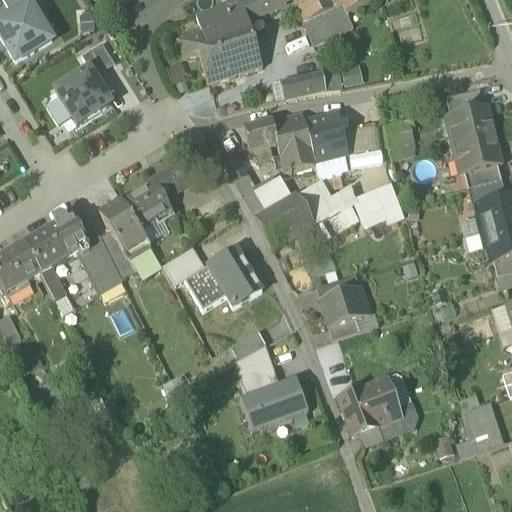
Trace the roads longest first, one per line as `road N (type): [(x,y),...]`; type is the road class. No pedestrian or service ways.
road 1 (residential): [(192,132),(311,359),(364,511)]
road 2 (unclassified): [(192,132),(511,70)]
road 3 (residential): [(55,195),(158,133),(192,132)]
